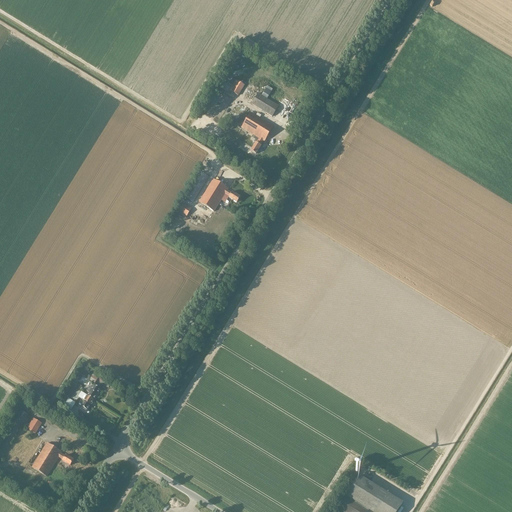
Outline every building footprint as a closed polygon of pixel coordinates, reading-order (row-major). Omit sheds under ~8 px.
[(238,96),(245,85),(236,80),(229,90),(238,96)] [(272,117),(278,106),(258,93),(251,104),(272,117)] [(242,128),(252,135),(259,139),(257,143),(256,143),(251,151),(256,154),(261,146),(260,145),(263,141),(264,142),(274,127),(251,113),(242,128)] [(193,204),(206,177),(201,174),(197,182),(199,183),(189,202),(193,204)] [(237,203),(240,197),(232,192),(231,193),(227,190),(228,189),(213,180),(199,202),(214,212),(225,194),(229,197),(237,203)] [(186,218),(191,209),(181,202),(175,211),(186,218)] [(197,213),(193,222),(202,226),(206,218),(197,213)] [(69,398),(73,391),(75,388),(70,384),(63,394),(69,398)] [(88,389),(97,394),(100,389),(94,385),(92,388),(89,387),(88,389)] [(94,400),(97,394),(88,389),(86,391),(89,393),(87,396),(94,400)] [(90,405),(94,400),(87,396),(81,392),(78,397),(81,399),(90,405)] [(64,405),(71,410),(75,403),(68,398),(66,402),(65,401),(64,404),(65,404),(64,405)] [(87,410),(90,405),(81,399),(80,401),(83,403),(81,406),(79,409),(83,412),(85,409),(87,410)] [(0,460),(28,415),(21,410),(0,443),(0,460)] [(35,434),(42,423),(33,418),(29,424),(27,423),(26,425),(27,426),(26,428),(35,434)] [(70,466),(73,460),(66,455),(65,456),(61,453),(61,452),(47,443),(32,468),(47,477),(58,457),(63,460),(62,461),(70,466)] [(352,488),(346,496),(368,509),(372,511),(396,511),(402,502),(359,476),(354,484),(352,483),(350,486),(352,488)] [(160,511),(169,511),(172,508),(178,511),(182,503),(172,498),(169,496),(160,511)] [(336,511),(366,511),(368,509),(346,496),(338,509),(342,511),(338,511),(337,511),(336,511)]
